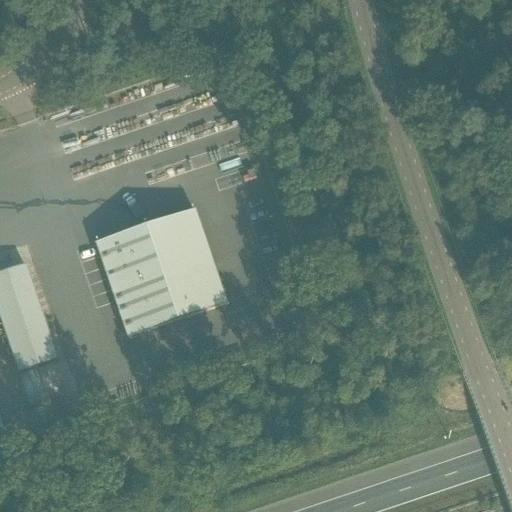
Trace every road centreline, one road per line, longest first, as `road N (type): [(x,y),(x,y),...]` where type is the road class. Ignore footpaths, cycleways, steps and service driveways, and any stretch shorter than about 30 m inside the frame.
road 1 (unclassified): [(361,0),(511,465)]
road 2 (motorway): [(511,458),(351,511)]
